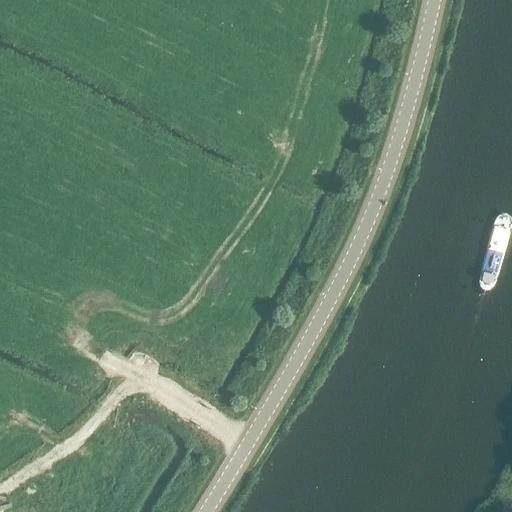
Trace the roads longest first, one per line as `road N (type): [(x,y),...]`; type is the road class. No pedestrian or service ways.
road 1 (tertiary): [(211,511),(369,229),(435,0)]
road 2 (track): [(134,372),(103,416),(0,491)]
road 3 (track): [(134,372),(251,444)]
